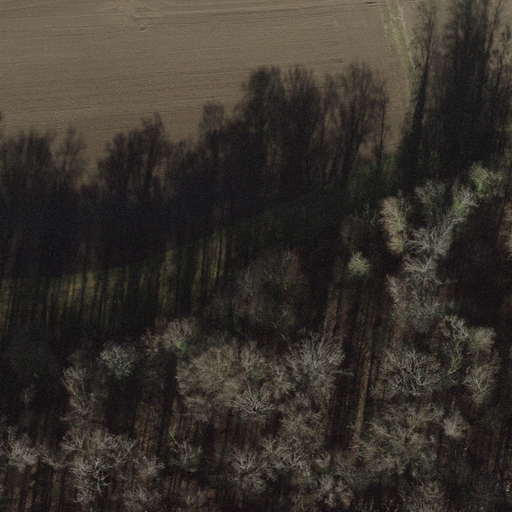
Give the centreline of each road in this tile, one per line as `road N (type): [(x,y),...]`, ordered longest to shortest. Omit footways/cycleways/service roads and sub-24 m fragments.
road 1 (track): [(498,511),(253,503),(162,489),(67,502)]
road 2 (track): [(427,143),(389,0)]
